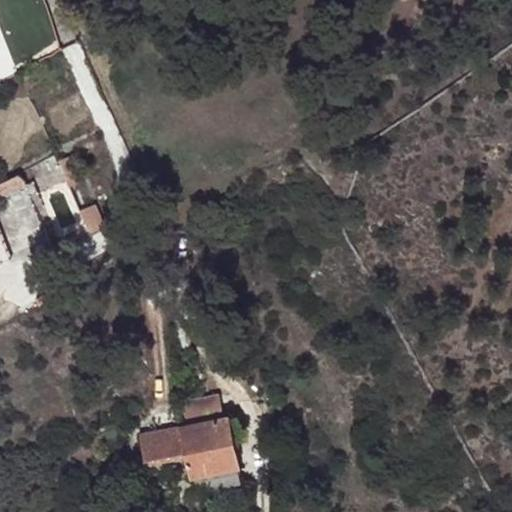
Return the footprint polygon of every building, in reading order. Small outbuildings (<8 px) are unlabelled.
[(74,155),(59,160),(68,180),(82,174),(74,155)] [(21,174),(0,182),(0,193),(25,183),(21,174)] [(82,215),(90,233),(105,227),(96,209),(82,215)] [(150,220),(135,229),(141,241),(156,234),(150,220)] [(0,262),(10,258),(0,233),(0,262)] [(193,399),(197,420),(235,413),(230,392),(193,399)] [(228,416),(183,427),(198,492),(243,481),(228,416)]
